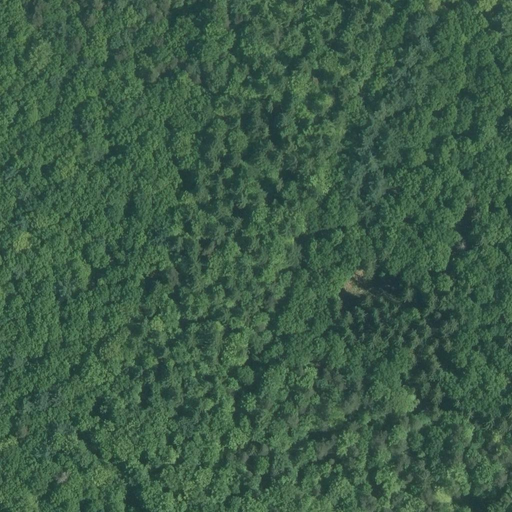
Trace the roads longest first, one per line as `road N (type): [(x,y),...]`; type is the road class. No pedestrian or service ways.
road 1 (track): [(405,0),(201,511)]
road 2 (track): [(0,452),(140,511)]
